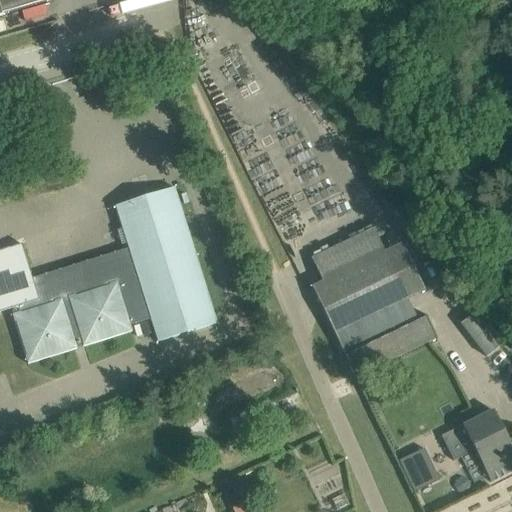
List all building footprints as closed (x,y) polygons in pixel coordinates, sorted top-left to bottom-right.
[(0,0),(0,16),(1,16),(1,15),(51,1),(50,0),(0,0)] [(0,313),(13,310),(29,364),(132,333),(130,326),(150,320),(158,342),(217,324),(174,188),(115,207),(128,249),(32,279),(22,244),(0,250),(0,313)] [(373,228),(311,259),(323,282),(312,288),(355,379),(356,378),(356,377),(436,339),(425,317),(418,320),(407,298),(424,290),(402,244),(385,252),(373,228)] [(501,346),(475,313),(461,324),(486,357),(501,346)] [(472,486),(488,478),(491,483),(511,472),(511,448),(493,410),(462,426),(468,438),(447,448),(451,456),(463,450),(466,456),(459,459),(472,486)] [(438,481),(424,449),(399,461),(414,492),(438,481)]
